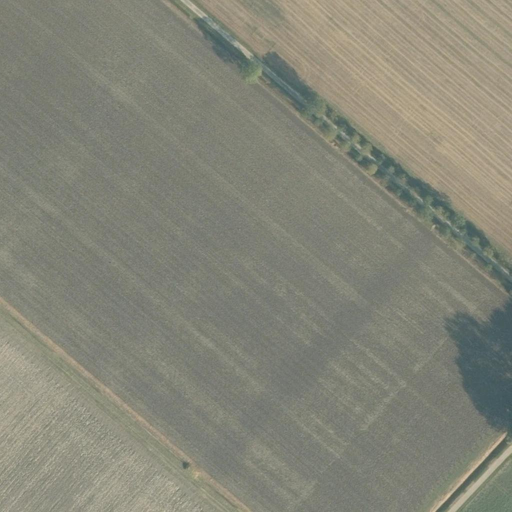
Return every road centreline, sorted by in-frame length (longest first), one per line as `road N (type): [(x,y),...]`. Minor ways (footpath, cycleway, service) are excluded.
road 1 (unclassified): [(511,280),(184,0)]
road 2 (track): [(0,324),(221,511)]
